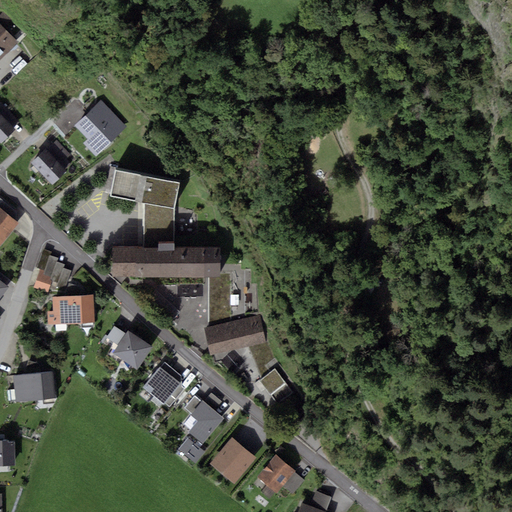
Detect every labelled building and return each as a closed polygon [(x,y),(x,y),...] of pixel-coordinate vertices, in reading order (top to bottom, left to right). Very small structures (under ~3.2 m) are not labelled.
[(0,61),(19,42),(4,27),(11,19),(4,12),(0,16),(0,61)] [(127,127),(102,100),(74,126),(99,153),(127,127)] [(0,141),(2,143),(15,130),(14,128),(0,114),(0,113),(6,108),(1,103),(0,104),(0,141)] [(20,122),(6,108),(0,113),(0,114),(14,128),(20,122)] [(57,140),(46,150),(60,165),(67,158),(70,154),(57,140)] [(46,150),(31,163),(53,186),(67,172),(66,170),(72,164),(67,158),(60,165),(46,150)] [(180,183),(115,170),(110,197),(144,203),(175,209),(180,183)] [(0,246),(19,223),(16,220),(17,211),(0,196),(0,246)] [(175,209),(144,203),(144,248),(175,247),(175,209)] [(144,248),(113,248),(113,277),(208,276),(220,276),(220,247),(175,247),(144,248)] [(51,252),(44,249),(37,268),(40,269),(44,271),(43,275),(51,278),(50,281),(52,281),(58,283),(57,288),(65,290),(71,271),(63,268),(64,264),(57,262),(58,259),(50,256),(51,252)] [(51,278),(43,275),(44,271),(40,269),(33,287),(48,292),(52,281),(50,281),(51,278)] [(220,276),(208,276),(208,327),(232,322),(232,277),(220,276)] [(0,298),(9,287),(0,280),(0,298)] [(79,287),(68,284),(66,292),(66,296),(80,296),(79,287)] [(190,288),(190,298),(204,297),(203,287),(190,288)] [(66,296),(53,297),(53,311),(48,311),(48,325),(95,323),(93,295),(80,296),(66,296)] [(208,327),(204,328),(210,356),(248,348),(270,343),(263,315),(232,322),(208,327)] [(153,347),(128,331),(126,334),(114,326),(103,342),(116,350),(113,355),(137,370),(153,347)] [(270,343),(248,348),(262,380),(259,382),(279,405),(294,392),(275,368),(270,343)] [(25,369),(26,375),(40,373),(39,364),(28,361),(25,369)] [(164,362),(160,367),(180,383),(164,403),(170,408),(185,389),(182,386),(181,376),(164,362)] [(160,366),(143,388),(164,404),(164,403),(180,383),(160,367),(160,366)] [(26,375),(12,376),(15,402),(55,398),(52,372),(40,373),(26,375)] [(204,402),(214,411),(222,401),(211,393),(204,402)] [(204,402),(195,395),(184,408),(192,414),(190,416),(197,421),(188,432),(203,444),(224,419),(214,411),(204,402)] [(205,452),(187,438),(178,450),(195,464),(205,452)] [(231,438),(209,464),(233,484),(255,458),(231,438)] [(0,465),(15,464),(14,443),(7,443),(7,441),(0,441),(0,465)] [(295,471),(275,454),(256,478),(277,494),(283,487),(293,495),(304,482),(293,473),(295,471)] [(310,506),(302,503),(298,511),(328,511),(326,511),(332,497),(316,491),(310,506)]
